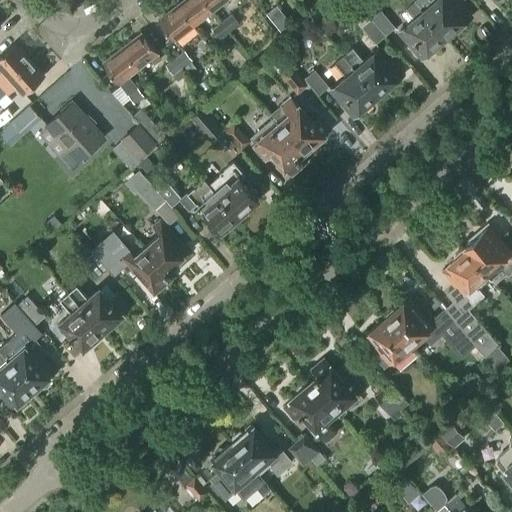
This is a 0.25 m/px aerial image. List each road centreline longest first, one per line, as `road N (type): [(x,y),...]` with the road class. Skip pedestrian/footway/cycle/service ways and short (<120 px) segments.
road 1 (residential): [(511,48),(59,438),(34,488)]
road 2 (residential): [(34,488),(91,473),(511,118)]
